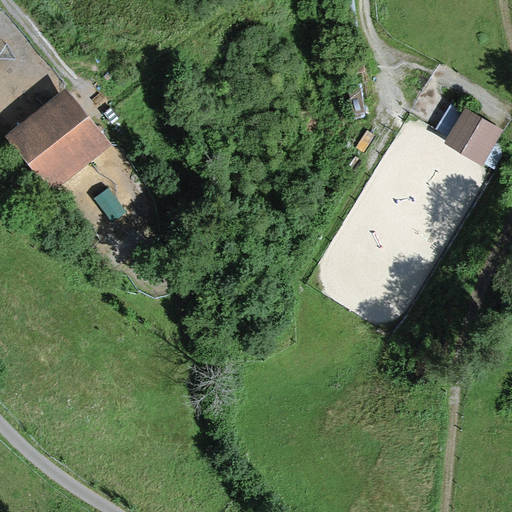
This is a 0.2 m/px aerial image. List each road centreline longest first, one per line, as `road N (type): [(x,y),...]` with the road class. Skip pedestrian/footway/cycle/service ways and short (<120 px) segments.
road 1 (track): [(511,228),(461,325),(444,511)]
road 2 (track): [(112,511),(0,424)]
road 3 (track): [(84,94),(7,0)]
